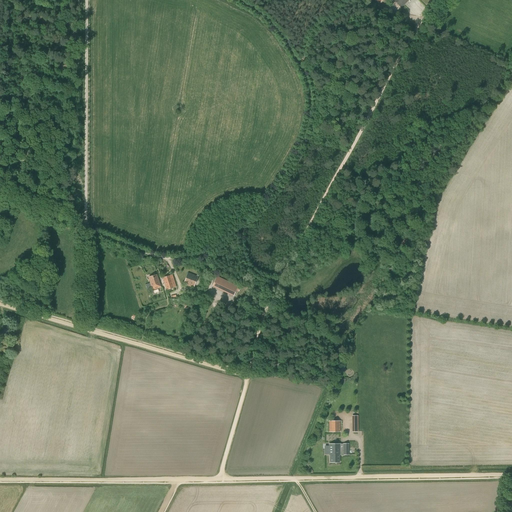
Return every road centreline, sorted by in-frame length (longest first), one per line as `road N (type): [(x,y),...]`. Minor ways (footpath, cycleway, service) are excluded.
road 1 (track): [(440,0),(422,19),(268,301),(247,376)]
road 2 (track): [(241,228),(178,258),(85,227),(87,0)]
road 3 (track): [(279,281),(244,257),(241,228),(300,142),(309,90),(284,43),(225,0)]
road 4 (track): [(219,479),(511,476)]
road 5 (track): [(0,479),(176,479)]
road 6 (track): [(247,376),(85,328)]
